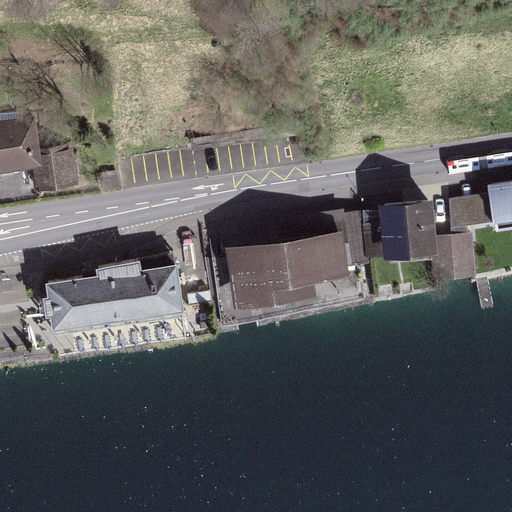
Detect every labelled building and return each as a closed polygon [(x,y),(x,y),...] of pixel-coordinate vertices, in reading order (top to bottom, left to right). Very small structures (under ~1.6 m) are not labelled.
[(0,122),(0,164),(31,160),(30,149),(33,148),(32,146),(37,145),(33,118),(0,122)] [(36,148),(41,184),(76,178),(73,162),(68,162),(66,144),(36,148)] [(116,170),(103,171),(105,187),(118,186),(116,170)] [(511,223),(511,179),(492,183),(493,196),(475,198),(476,215),(495,212),(497,226),(511,223)] [(428,200),(384,204),(388,249),(432,245),(431,236),(428,200)] [(222,254),(212,255),(222,324),(365,297),(360,261),(367,260),(362,209),(342,211),(341,211),(283,218),(287,241),(235,249),(235,253),(222,255),(222,254)] [(450,224),(451,234),(455,274),(474,272),(471,232),(467,232),(466,223),(450,224)] [(435,276),(455,274),(451,234),(431,236),(432,245),(435,276)] [(50,294),(46,295),(47,310),(52,310),(54,324),(181,304),(175,258),(139,265),(138,257),(98,266),(100,274),(48,280),(50,294)]
